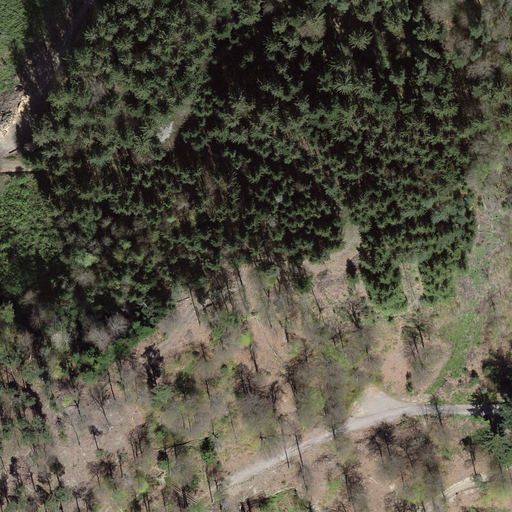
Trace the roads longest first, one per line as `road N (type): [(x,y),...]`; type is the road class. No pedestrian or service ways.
road 1 (track): [(256,469),(387,413),(511,408)]
road 2 (track): [(89,0),(19,121)]
